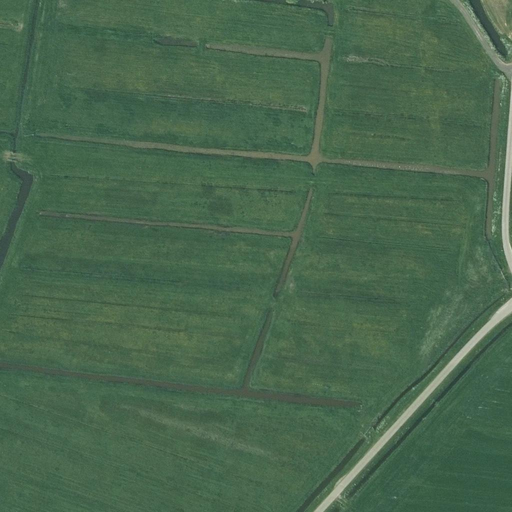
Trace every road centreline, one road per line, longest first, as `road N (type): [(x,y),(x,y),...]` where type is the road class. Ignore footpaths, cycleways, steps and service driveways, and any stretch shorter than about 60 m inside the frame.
road 1 (tertiary): [(318,511),(511,306)]
road 2 (unclassified): [(511,265),(504,235),(511,117)]
